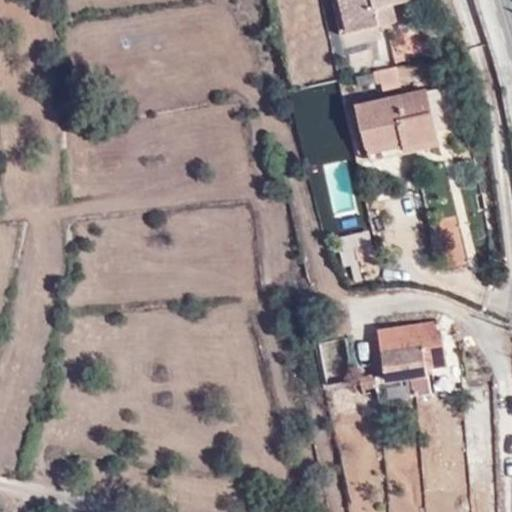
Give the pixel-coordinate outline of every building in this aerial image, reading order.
[(371,7),(396,1),(399,0),(328,0),(337,37),(376,28),(371,7)] [(401,23),(396,1),(371,7),(376,28),(401,23)] [(434,145),(419,85),(353,103),(363,145),(398,137),(403,154),(434,145)] [(411,398),(429,396),(425,370),(445,368),(438,319),(374,327),(383,382),(408,379),(411,398)] [(322,344),(325,380),(346,379),(344,343),(322,344)] [(377,387),(375,378),(361,382),(363,390),(377,387)] [(383,382),(386,400),(411,398),(408,379),(383,382)]
